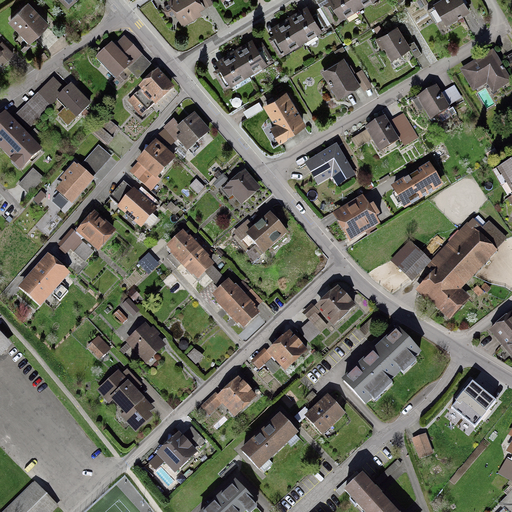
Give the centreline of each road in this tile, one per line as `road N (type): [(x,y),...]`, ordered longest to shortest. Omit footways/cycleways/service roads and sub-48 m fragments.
road 1 (residential): [(265,173),(498,31),(489,0)]
road 2 (residential): [(341,264),(122,463)]
road 3 (residential): [(187,84),(7,288)]
road 4 (residential): [(124,10),(0,101)]
road 5 (residential): [(341,264),(455,344)]
road 6 (residential): [(172,65),(280,0)]
